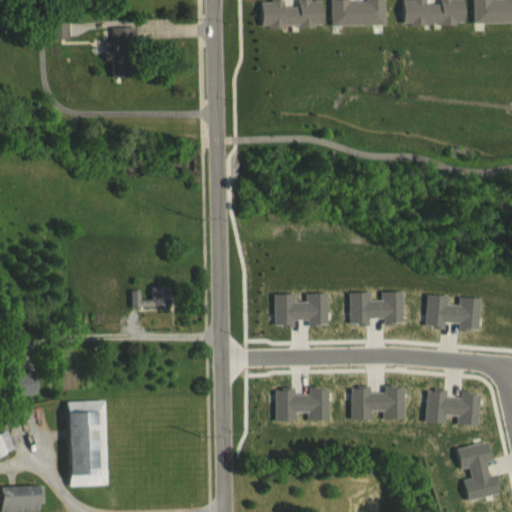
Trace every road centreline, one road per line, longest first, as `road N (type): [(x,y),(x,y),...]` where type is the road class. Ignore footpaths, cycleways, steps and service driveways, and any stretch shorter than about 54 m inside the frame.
road 1 (residential): [(211,0),(223,511)]
road 2 (residential): [(219,357),(395,355),(511,370)]
